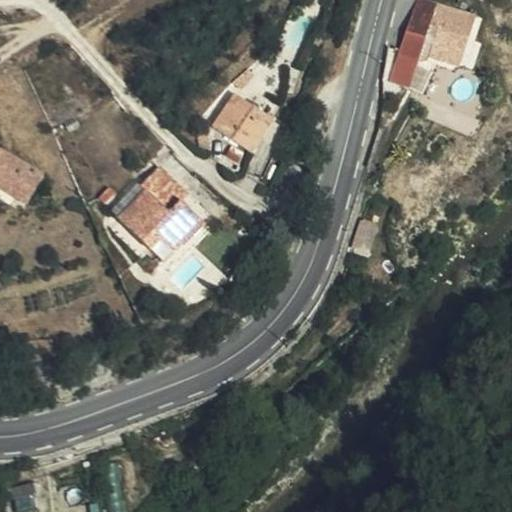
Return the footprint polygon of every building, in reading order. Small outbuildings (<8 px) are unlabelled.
[(437,52),(442,32),(412,21),(392,76),(394,77),(408,82),(415,84),(420,84),(431,50),(437,52)] [(446,33),(442,32),(437,52),(439,52),(446,33)] [(419,85),(424,87),(427,79),(437,52),(431,50),(420,84),(419,85)] [(427,79),(429,80),(435,65),(436,61),(445,65),(447,59),(438,55),(439,52),(437,52),(427,79)] [(408,82),(394,77),(389,91),(403,97),(408,82)] [(241,176),(264,142),(229,117),(206,151),(241,176)] [(0,186),(10,193),(22,173),(0,159),(0,186)] [(142,191),(147,196),(171,219),(183,206),(188,200),(160,172),(142,191)] [(39,182),(22,173),(10,193),(0,186),(0,197),(22,210),(39,182)] [(171,219),(147,196),(119,226),(150,255),(171,233),(183,245),(186,249),(206,229),(183,206),(171,219)] [(150,255),(119,226),(110,236),(138,268),(150,255)] [(171,233),(150,255),(161,267),(183,245),(171,233)]
